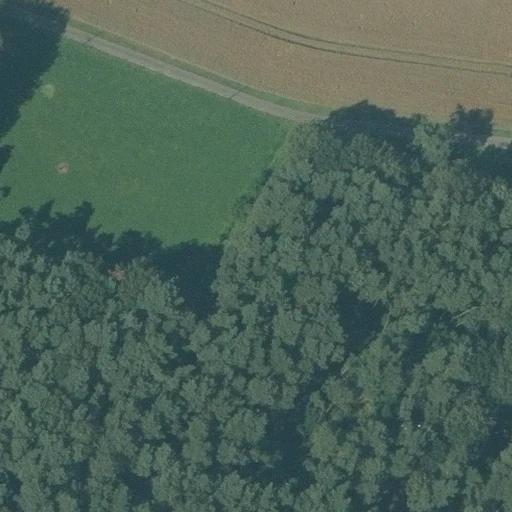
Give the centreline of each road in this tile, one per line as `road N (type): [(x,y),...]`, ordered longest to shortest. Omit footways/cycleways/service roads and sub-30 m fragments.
road 1 (unclassified): [(511,142),(282,110),(11,0)]
road 2 (track): [(391,511),(511,335)]
